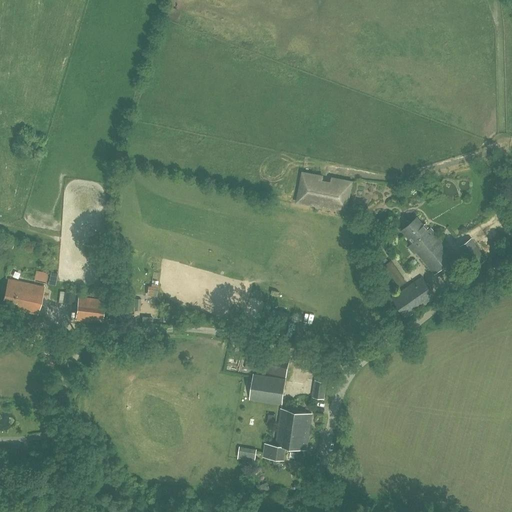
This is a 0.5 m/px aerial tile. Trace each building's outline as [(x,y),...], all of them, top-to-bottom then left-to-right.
[(334,177),(333,180),(324,179),(325,176),(305,172),(299,201),(348,211),(354,181),(334,177)] [(416,252),(435,274),(456,257),(431,228),(429,230),(418,217),(411,223),(409,220),(406,220),(402,224),(401,227),(403,229),(402,230),(413,243),(409,246),(415,253),(416,252)] [(487,260),(472,238),(460,246),(475,268),(487,260)] [(13,249),(14,242),(5,239),(3,247),(13,249)] [(372,246),(376,257),(376,260),(381,256),(380,253),(383,252),(380,243),(372,246)] [(385,256),(377,261),(381,266),(388,260),(385,256)] [(384,265),(399,287),(406,282),(391,260),(384,265)] [(34,281),(46,284),(49,273),(36,270),(34,281)] [(407,318),(437,298),(422,277),(393,297),(407,318)] [(43,287),(35,285),(8,279),(2,307),(38,315),(44,287),(43,287)] [(148,286),(147,295),(156,296),(157,287),(151,287),(148,286)] [(63,292),(61,302),(74,304),(75,294),(63,292)] [(105,300),(79,297),(76,320),(102,324),(105,300)] [(112,298),(112,312),(113,312),(134,313),(134,312),(135,298),(112,298)] [(290,313),(266,307),(264,318),(247,313),(244,322),(277,332),(285,334),(290,313)] [(160,309),(160,321),(170,321),(170,309),(160,309)] [(266,351),(264,363),(248,359),(246,368),(287,377),(291,356),(266,351)] [(282,404),(286,379),(254,375),(250,399),(282,404)] [(327,382),(315,380),(312,397),(325,399),(327,382)] [(279,430),(309,435),(312,413),(282,408),(279,430)] [(307,450),(309,435),(279,430),(276,446),(266,444),(264,457),(283,459),(285,447),(307,450)] [(240,447),(238,459),(256,462),(257,449),(240,447)]
